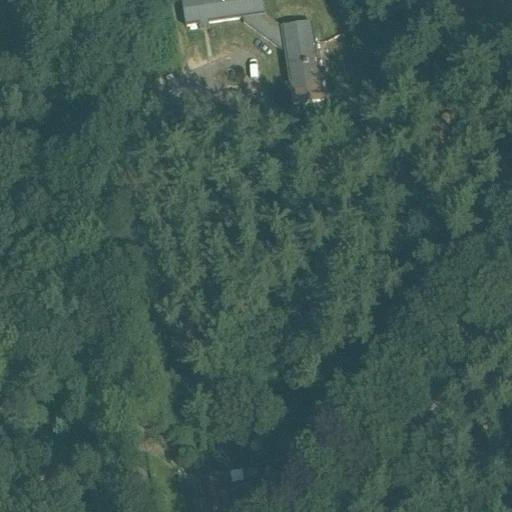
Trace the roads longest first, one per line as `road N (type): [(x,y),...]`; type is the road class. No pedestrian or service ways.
road 1 (residential): [(148,511),(51,0)]
road 2 (residential): [(322,511),(511,270)]
